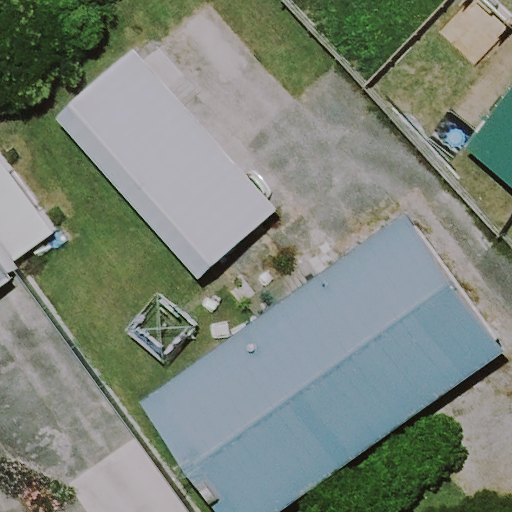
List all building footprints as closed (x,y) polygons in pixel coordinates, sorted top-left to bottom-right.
[(298,191),(153,30),(74,100),(218,261),(298,191)] [(511,95),(486,130),(511,148),(511,95)] [(287,511),(511,346),(511,310),(425,193),(165,385),(258,511),(287,511)] [(0,282),(30,261),(0,219),(0,282)] [(0,511),(25,511),(0,449),(0,511)]
